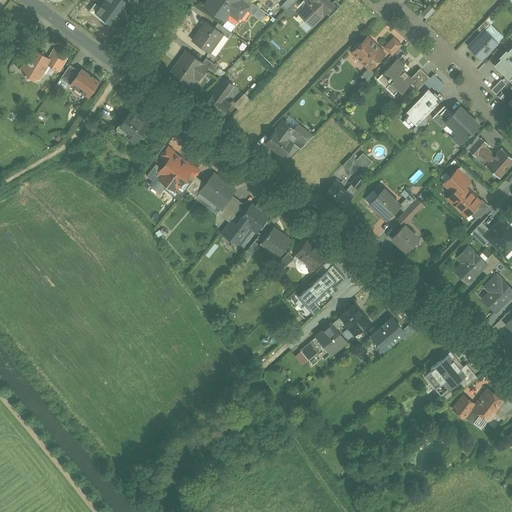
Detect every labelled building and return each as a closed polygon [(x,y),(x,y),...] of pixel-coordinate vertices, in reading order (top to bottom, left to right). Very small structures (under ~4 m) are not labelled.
[(126,0),(110,0),(107,4),(106,3),(100,11),(116,23),(131,3),(126,0)] [(239,0),(209,0),(206,5),(226,20),(230,15),(234,10),(235,11),(236,10),(242,15),(243,15),(247,9),(249,7),(239,0)] [(260,7),(250,0),(239,0),(249,7),(247,9),(254,15),(260,7)] [(287,0),(281,6),(286,11),(296,0),(287,0)] [(308,0),(310,1),(299,12),(313,26),(326,13),(331,7),(323,0),(308,0)] [(341,6),(335,0),(332,4),(327,0),(323,0),(331,7),(326,13),(330,17),(341,6)] [(242,15),(236,10),(235,11),(234,10),(230,15),(237,20),(239,20),(242,15)] [(487,19),(478,28),(482,33),(485,29),(486,30),(492,24),(487,19)] [(215,27),(207,21),(193,40),(209,52),(222,33),(223,32),(215,27)] [(232,31),(219,22),(215,27),(223,32),(222,33),(228,37),(232,31)] [(486,30),(485,29),(482,33),(469,46),(482,59),(498,42),(486,30)] [(222,33),(210,51),(216,55),(221,48),(229,37),(228,37),(222,33)] [(368,37),(353,53),(363,62),(363,65),(366,68),(368,68),(369,68),(362,75),(368,80),(374,74),(370,70),(385,54),(368,37)] [(402,45),(394,37),(385,47),(392,55),(402,45)] [(511,45),(493,65),(511,83),(511,45)] [(33,47),(24,62),(21,67),(21,68),(22,68),(22,72),(24,73),(27,75),(28,79),(33,78),(35,79),(40,79),(48,64),(49,64),(58,69),(60,65),(62,66),(62,65),(49,58),(50,57),(45,55),(44,51),(41,52),(33,47)] [(68,56),(55,48),(50,57),(49,58),(62,65),(68,56)] [(186,51),(177,63),(178,64),(171,72),(188,84),(197,72),(202,75),(208,67),(203,63),(186,51)] [(220,67),(207,58),(203,63),(208,67),(216,73),(220,67)] [(399,58),(379,78),(380,79),(384,75),(392,82),(387,87),(395,95),(400,90),(403,93),(412,84),(414,81),(411,78),(412,78),(402,68),(406,64),(399,58)] [(80,71),(71,64),(61,77),(71,84),(80,71)] [(90,73),(82,67),(80,71),(71,84),(77,88),(75,90),(82,95),(83,93),(89,97),(101,81),(93,75),(92,76),(89,74),(90,73)] [(412,78),(411,78),(414,81),(412,84),(419,90),(431,77),(421,68),(412,78)] [(231,84),(223,77),(218,83),(225,89),(227,90),(231,84)] [(501,79),(491,90),(496,94),(506,84),(501,79)] [(225,89),(220,85),(216,91),(221,95),(225,89)] [(428,88),(404,114),(417,126),(441,100),(428,88)] [(215,91),(205,104),(222,116),(232,103),(231,103),(221,95),(216,91),(215,91)] [(245,92),(235,102),(233,100),(231,103),(232,103),(240,110),(251,98),(245,92)] [(445,105),(433,117),(443,128),(448,122),(446,120),(453,113),(445,105)] [(479,125),(460,106),(453,113),(446,120),(448,122),(458,132),(453,137),(460,144),(479,125)] [(132,110),(122,122),(122,123),(118,128),(136,142),(150,123),(132,110)] [(284,122),(277,131),(276,129),(265,143),(284,157),(294,143),(293,142),(287,137),(289,134),(288,133),(292,128),(284,122)] [(314,136),(298,124),(291,133),(297,138),(293,142),(294,143),(302,149),(314,136)] [(478,135),(467,147),(471,150),(481,138),(478,135)] [(471,150),(470,151),(476,156),(485,146),(488,143),(482,137),(481,138),(471,150)] [(175,150),(169,146),(161,156),(168,161),(163,167),(157,163),(148,175),(153,179),(150,183),(161,191),(170,179),(178,186),(186,176),(194,165),(189,161),(187,161),(185,163),(181,160),(182,159),(179,157),(179,156),(175,153),(175,150)] [(511,156),(502,148),(496,155),(485,146),(479,153),(489,162),(486,165),(500,177),(511,163),(511,156)] [(353,155),(343,165),(353,174),(362,164),(353,155)] [(194,165),(186,176),(192,181),(197,175),(201,170),(194,165)] [(458,170),(445,183),(454,192),(457,189),(463,195),(468,189),(465,187),(470,182),(458,170)] [(236,189),(214,172),(206,182),(201,190),(223,207),(232,195),(236,189)] [(360,174),(353,183),(359,188),(366,179),(360,174)] [(192,181),(187,188),(197,196),(201,190),(206,182),(197,175),(192,181)] [(343,184),(338,180),(325,196),(343,209),(353,196),(340,187),(343,184)] [(396,200),(384,188),(378,194),(380,195),(373,202),(378,207),(377,209),(387,219),(399,207),(394,202),(396,200)] [(412,193),(406,188),(401,193),(407,198),(412,193)] [(463,195),(457,189),(454,192),(448,198),(462,212),(467,207),(472,211),(481,201),(480,201),(468,189),(463,195)] [(407,198),(401,204),(406,210),(408,207),(417,198),(412,193),(407,198)] [(223,207),(220,211),(231,220),(235,214),(243,204),(232,195),(223,207)] [(424,205),(417,198),(408,207),(413,212),(415,214),(424,205)] [(481,201),(472,211),(473,213),(472,214),(477,219),(489,206),(482,199),(480,201),(481,201)] [(256,205),(255,205),(252,202),(240,218),(237,222),(229,233),(237,239),(244,230),(245,231),(247,229),(244,228),(249,222),(258,229),(269,215),(261,210),(262,209),(256,205)] [(406,210),(398,218),(402,223),(413,212),(408,207),(406,210)] [(231,220),(222,231),(227,235),(229,233),(237,222),(240,218),(235,214),(231,220)] [(490,230),(484,236),(489,240),(505,256),(511,248),(511,225),(503,217),(490,230)] [(484,236),(490,230),(482,222),(471,233),(484,246),(489,240),(484,236)] [(419,238),(404,224),(391,237),(406,250),(419,238)] [(284,234),(275,227),(270,233),(269,233),(260,244),(260,245),(262,242),(269,247),(270,245),(274,248),(276,247),(282,251),(281,253),(292,240),(284,234)] [(326,254),(308,239),(296,253),(308,262),(306,264),(313,270),(326,254)] [(255,240),(245,252),(250,256),(260,245),(260,244),(255,240)] [(276,247),(274,248),(270,245),(269,247),(268,249),(278,257),(281,253),(282,251),(276,247)] [(468,245),(458,256),(464,261),(455,271),(468,283),(488,263),(478,254),(479,253),(475,250),(474,250),(468,245)] [(289,251),(276,265),(282,271),(295,257),(289,251)] [(497,256),(484,270),(488,274),(501,260),(497,256)] [(327,273),(319,279),(315,274),(295,292),(301,299),(306,294),(308,297),(316,289),(322,296),(323,295),(324,295),(329,291),(331,293),(338,287),(336,284),(337,284),(327,273)] [(511,287),(497,273),(486,285),(491,290),(483,298),(496,310),(511,294),(511,287)] [(322,296),(314,303),(319,309),(329,301),(324,295),(323,295),(322,296)] [(370,322),(354,303),(339,316),(340,316),(344,322),(348,327),(350,325),(356,332),(356,333),(362,328),(363,329),(363,328),(370,322)] [(340,316),(319,334),(327,344),(329,342),(335,350),(334,351),(347,340),(337,328),(344,322),(340,316)] [(393,317),(375,333),(378,337),(375,339),(381,345),(382,344),(386,348),(401,335),(405,331),(403,329),(393,317)] [(419,328),(413,321),(403,329),(405,331),(401,335),(405,339),(419,328)] [(362,328),(356,333),(356,332),(354,333),(359,338),(367,332),(363,328),(363,329),(362,328)] [(311,341),(301,349),(310,359),(320,351),(311,341)] [(451,350),(440,359),(440,360),(431,367),(432,369),(431,370),(441,383),(443,382),(449,389),(460,380),(467,375),(461,368),(464,366),(451,350)] [(461,368),(467,375),(460,380),(465,386),(478,377),(467,363),(464,366),(461,368)] [(505,401),(488,388),(475,404),(473,407),(490,420),(497,412),(498,413),(503,407),(501,406),(505,401)] [(450,391),(443,397),(446,401),(453,394),(450,391),(451,391),(450,391)] [(475,404),(463,395),(453,409),(465,418),(473,407),(475,404)]
